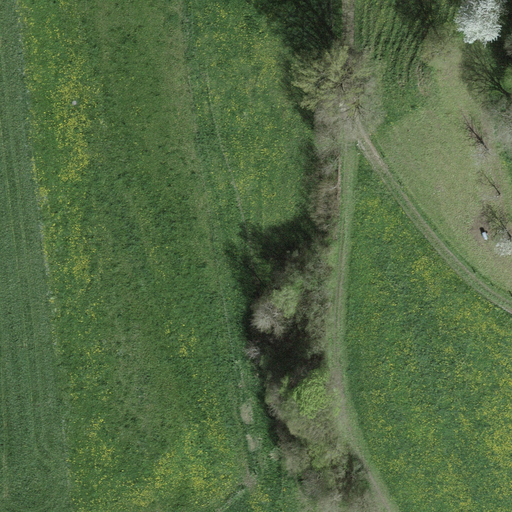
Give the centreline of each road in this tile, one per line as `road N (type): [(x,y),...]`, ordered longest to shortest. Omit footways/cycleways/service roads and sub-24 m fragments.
road 1 (track): [(345,93),(332,320),(336,386),(355,453),(392,511)]
road 2 (track): [(345,0),(345,93),(362,141),(446,255),(511,307)]
